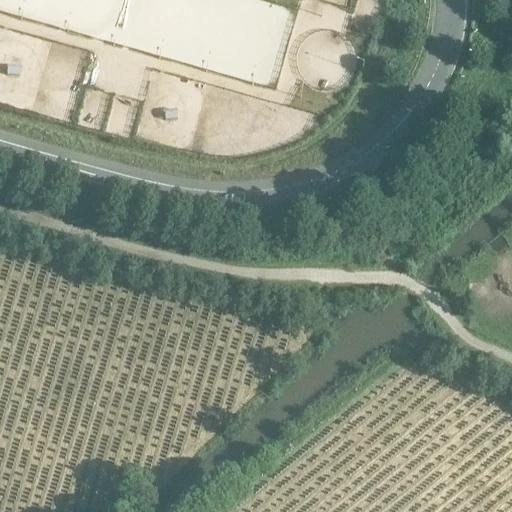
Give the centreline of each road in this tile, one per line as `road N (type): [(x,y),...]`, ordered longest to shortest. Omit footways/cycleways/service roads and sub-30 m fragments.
road 1 (motorway): [(456,0),(443,73),(417,114),(365,163),(310,190),(202,199),(0,148)]
road 2 (track): [(0,207),(218,268),(400,279),(435,302)]
